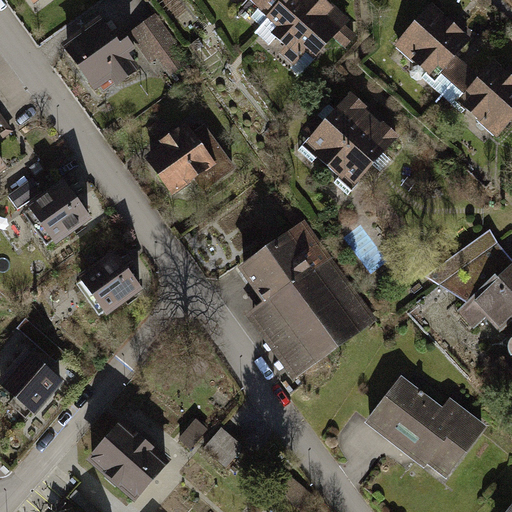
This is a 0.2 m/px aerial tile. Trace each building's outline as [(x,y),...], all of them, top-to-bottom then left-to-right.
[(49,0),(25,0),(34,12),(49,0)] [(261,0),(254,7),(287,36),(319,0),(261,0)] [(323,0),(319,0),(287,36),(277,46),(303,70),(348,23),(323,0)] [(461,105),(495,68),(430,12),(393,53),(461,105)] [(137,76),(101,23),(61,50),(97,103),(137,76)] [(496,145),(511,128),(511,81),(495,68),(461,105),(454,113),(496,145)] [(374,119),(346,93),(300,144),(329,170),(374,119)] [(374,119),(329,170),(354,193),(400,142),(374,119)] [(214,165),(184,126),(142,159),(172,198),(214,165)] [(88,219),(59,181),(23,208),(52,246),(88,219)] [(362,339),(294,235),(224,281),(292,385),(362,339)] [(139,291),(112,253),(72,280),(99,319),(139,291)] [(511,265),(456,318),(511,374),(511,265)] [(61,383),(26,358),(0,394),(0,399),(33,423),(61,383)] [(483,433),(403,374),(367,422),(447,482),(483,433)] [(212,442),(232,462),(245,450),(225,429),(212,442)] [(159,471),(114,433),(85,467),(130,505),(159,471)]
